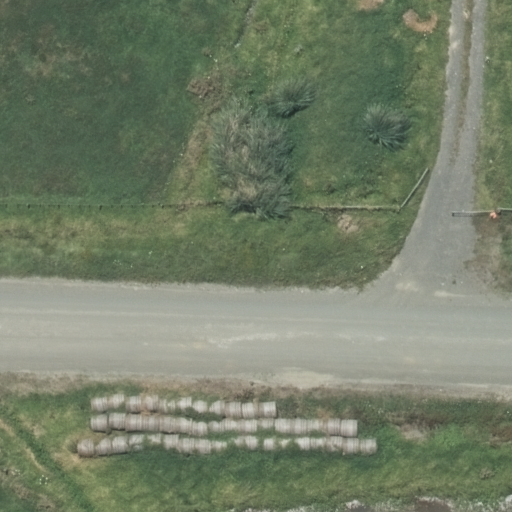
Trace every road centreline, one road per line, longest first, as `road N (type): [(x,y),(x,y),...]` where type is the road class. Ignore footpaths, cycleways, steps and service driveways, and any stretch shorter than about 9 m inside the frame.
road 1 (unclassified): [(0,345),(511,358)]
road 2 (track): [(456,357),(474,0)]
